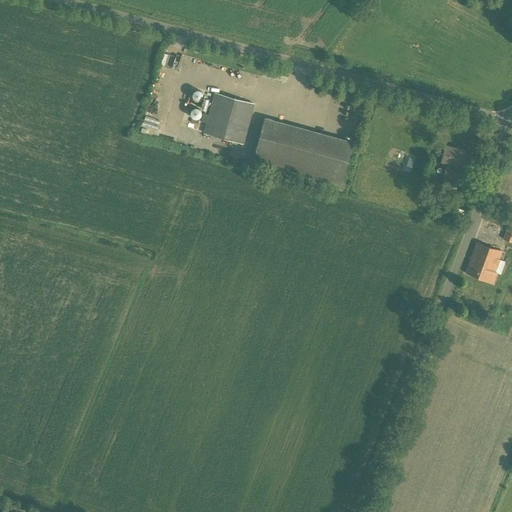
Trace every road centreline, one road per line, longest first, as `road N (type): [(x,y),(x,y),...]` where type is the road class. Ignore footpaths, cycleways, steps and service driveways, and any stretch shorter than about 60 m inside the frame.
road 1 (unclassified): [(508,125),(44,0)]
road 2 (unclassified): [(364,511),(508,125)]
